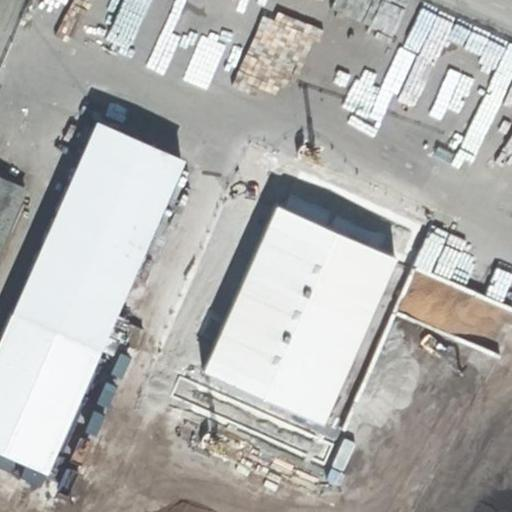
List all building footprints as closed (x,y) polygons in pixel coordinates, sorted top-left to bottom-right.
[(42,0),(35,17),(85,39),(102,0),(42,0)] [(0,131),(13,102),(0,96),(0,131)] [(100,344),(181,158),(96,121),(0,336),(0,449),(44,469),(61,429),(60,429),(85,373),(82,371),(93,347),(100,344)] [(0,245),(24,191),(0,180),(0,245)] [(276,189),(200,362),(316,412),(391,239),(276,189)]
